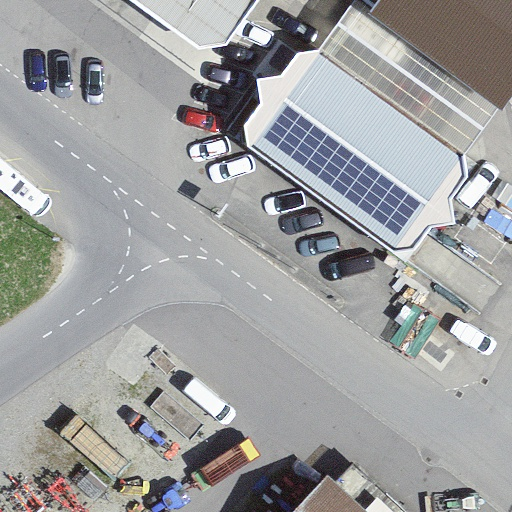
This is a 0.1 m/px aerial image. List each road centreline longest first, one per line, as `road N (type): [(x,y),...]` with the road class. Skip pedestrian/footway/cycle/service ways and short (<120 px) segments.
road 1 (residential): [(470,435),(189,233)]
road 2 (residential): [(0,366),(189,233)]
